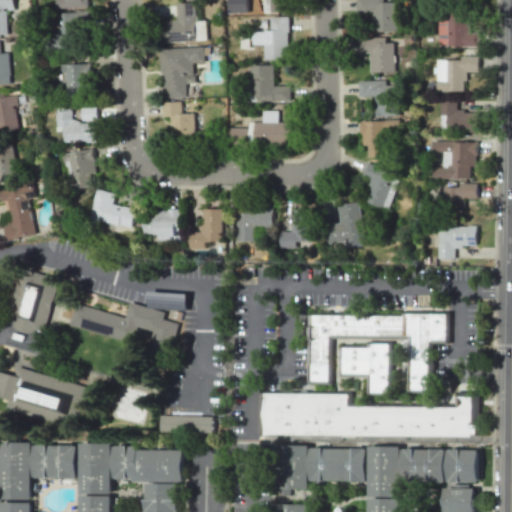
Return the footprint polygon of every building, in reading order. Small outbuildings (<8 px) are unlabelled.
[(14,0),(0,0),(0,34),(8,34),(7,10),(14,10),(14,0)] [(88,7),(88,0),(56,0),(57,8),(88,7)] [(258,0),(259,12),(285,12),(284,0),(258,0)] [(397,2),(383,2),(383,0),(356,0),(357,21),(369,21),(369,32),(398,31),(397,2)] [(206,20),(196,21),(195,2),(176,3),(177,20),(162,21),(162,42),(207,41),(206,20)] [(478,45),(478,32),(470,32),(470,10),(448,10),(448,19),(437,19),(437,45),(478,45)] [(56,13),(57,50),(84,49),(83,12),(56,13)] [(287,17),(269,17),(270,31),(253,31),(253,44),(264,44),(264,59),(288,59),(287,17)] [(370,72),(394,72),(394,43),(385,43),(385,37),(358,37),(358,53),(370,52),(370,72)] [(187,97),(186,83),(195,83),(194,62),(204,62),(203,47),(162,48),(164,98),(187,97)] [(9,53),(0,53),(0,50),(0,84),(11,84),(9,53)] [(479,56),(461,56),(460,60),(437,59),(437,90),(464,91),(465,71),(479,71),(479,56)] [(66,91),(91,90),(90,63),(65,64),(66,91)] [(274,86),(273,64),(250,65),(251,101),(290,100),(289,85),(274,86)] [(359,96),(376,96),(376,108),(388,108),(387,93),(386,80),(358,80),(359,96)] [(0,131),(20,130),(16,95),(0,96),(0,131)] [(194,113),(182,113),(181,101),(163,102),(164,116),(171,116),(172,139),(195,138),(194,113)] [(440,131),(478,130),(478,111),(457,111),(456,101),(439,102),(440,131)] [(83,120),(96,120),(96,107),(83,108),(83,120)] [(95,121),(72,122),(72,113),(67,114),(67,120),(60,120),(60,128),(64,128),(65,143),(96,142),(95,121)] [(362,145),(368,145),(368,157),(389,157),(389,134),(397,134),(396,120),(361,121),(362,145)] [(477,142),(433,141),(433,151),(443,151),(442,167),(434,167),(434,178),(470,179),(470,166),(476,166),(477,142)] [(0,153),(1,158),(0,158),(0,179),(19,177),(13,143),(0,145),(0,153)] [(93,185),(91,173),(97,172),(92,148),(66,153),(73,189),(93,185)] [(389,209),(400,174),(366,163),(362,175),(370,178),(363,201),(389,209)] [(443,187),(444,209),(455,209),(455,213),(464,213),(464,198),(477,197),(477,183),(459,183),(459,186),(443,187)] [(35,235),(29,199),(35,198),(33,184),(0,189),(0,194),(1,202),(8,201),(12,223),(4,224),(7,240),(35,235)] [(132,227),(135,208),(113,204),(116,193),(96,189),(91,219),(132,227)] [(338,204),(341,222),(325,224),(327,245),(343,243),(343,248),(365,246),(360,202),(338,204)] [(206,248),(206,241),(222,241),(222,209),(202,208),(202,232),(189,232),(189,248),(206,248)] [(181,209),(156,209),(156,213),(145,213),(144,233),(159,233),(159,240),(180,240),(181,209)] [(272,228),(273,210),(238,209),(237,240),(256,241),(257,228),(272,228)] [(283,231),(283,240),(305,240),(305,210),(293,210),(293,231),(283,231)] [(476,226),(438,226),(438,258),(455,259),(455,246),(476,246),(476,226)] [(0,335),(0,342),(44,355),(50,333),(45,332),(61,279),(23,267),(8,323),(4,322),(0,335)] [(70,325),(135,342),(139,326),(154,330),(147,357),(169,363),(180,323),(164,318),(165,312),(131,301),(127,317),(76,303),(70,325)] [(411,386),(432,386),(432,311),(311,311),(311,377),(331,377),(331,326),(411,326),(411,386)] [(343,342),(391,342),(391,388),(370,388),(370,369),(343,369),(343,342)] [(7,408),(10,399),(0,396),(0,370),(17,375),(19,366),(91,387),(79,428),(7,408)] [(264,388),(264,431),(476,431),(477,392),(458,392),(458,401),(350,401),(350,388),(264,388)] [(161,431),(213,433),(214,417),(162,415),(161,431)] [(310,486),(279,486),(279,442),(310,442),(310,486)] [(3,444),(33,444),(34,499),(3,499),(3,444)] [(36,444),(80,444),(80,478),(36,478),(36,444)] [(80,444),(115,444),(115,494),(80,494),(80,478),(80,444)] [(372,444),(403,444),(402,494),(371,494),(372,444)] [(117,445),(187,445),(187,480),(117,480),(117,445)] [(451,445),(480,445),(480,482),(451,482),(451,445)] [(312,478),(312,446),(370,446),(370,478),(312,478)] [(404,446),(449,446),(449,478),(404,478),(404,446)] [(149,511),(149,482),(180,482),(180,511),(149,511)] [(447,488),(481,488),(481,511),(447,511),(447,488)] [(371,511),(371,496),(402,496),(402,511),(371,511)] [(80,511),(80,497),(114,497),(113,511),(80,511)] [(3,511),(3,502),(34,502),(34,511),(3,511)] [(279,511),(279,502),(310,502),(310,511),(279,511)]
